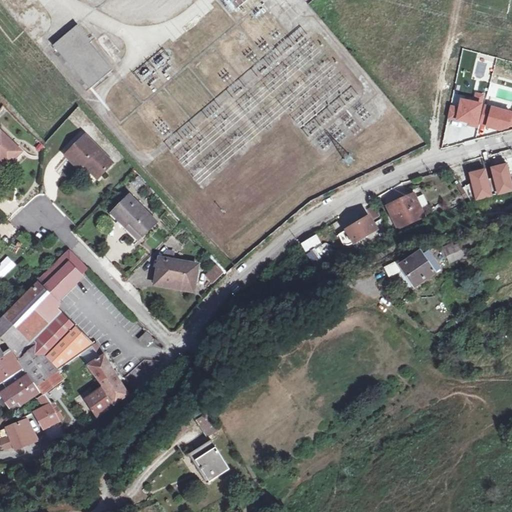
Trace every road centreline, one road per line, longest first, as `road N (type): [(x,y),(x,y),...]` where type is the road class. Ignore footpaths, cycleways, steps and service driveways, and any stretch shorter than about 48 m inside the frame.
road 1 (unclassified): [(511,138),(407,169),(341,201),(259,258),(178,352)]
road 2 (unclassified): [(178,352),(99,423),(43,449),(0,455)]
road 3 (residential): [(41,207),(178,352)]
